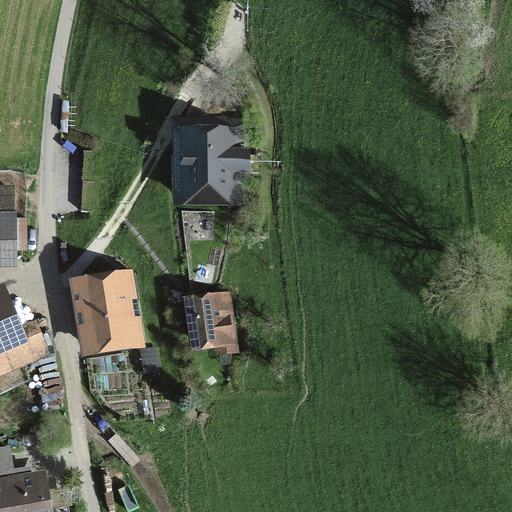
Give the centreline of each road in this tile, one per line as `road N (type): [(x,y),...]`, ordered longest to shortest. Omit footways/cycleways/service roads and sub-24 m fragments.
road 1 (unclassified): [(72,0),(57,108),(54,228),(96,511)]
road 2 (track): [(158,161),(119,231),(90,268),(58,289)]
road 3 (track): [(168,511),(129,451),(83,441)]
